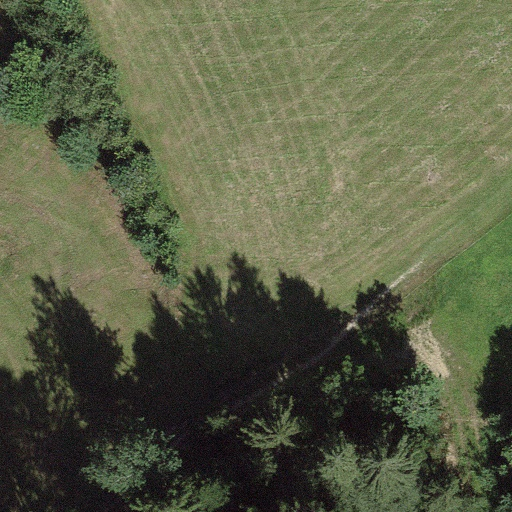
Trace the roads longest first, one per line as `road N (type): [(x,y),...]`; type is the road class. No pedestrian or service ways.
road 1 (track): [(95,511),(227,404),(363,325)]
road 2 (track): [(363,325),(394,331),(450,363),(477,424),(492,511)]
